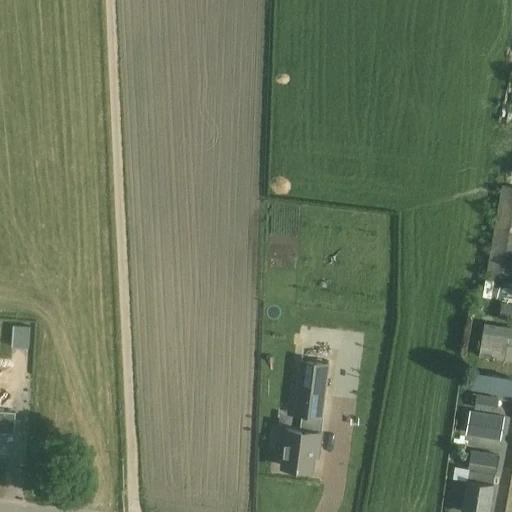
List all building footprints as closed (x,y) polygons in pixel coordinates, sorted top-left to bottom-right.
[(511,187),(503,185),(488,273),(511,276),(511,187)] [(499,316),(511,318),(511,303),(502,302),(499,316)] [(511,328),(485,324),(480,355),(505,359),(507,344),(511,344),(511,328)] [(283,466),(311,470),(314,449),(318,450),(320,432),(317,432),(319,416),(322,416),(328,364),(300,360),(294,413),(308,415),(305,430),(288,428),(283,466)] [(467,386),(511,393),(511,388),(511,381),(469,374),(467,386)] [(474,408),(496,411),(499,399),(477,395),(474,408)] [(0,432),(15,433),(16,412),(0,410),(0,432)] [(470,411),(467,430),(501,436),(504,417),(470,411)] [(496,473),(499,455),(472,451),(469,469),(470,468),(468,481),(467,480),(462,511),(489,511),(494,485),(493,485),(495,473),(496,473)]
